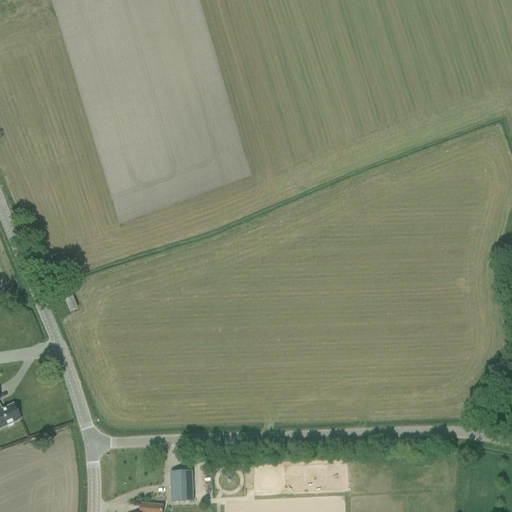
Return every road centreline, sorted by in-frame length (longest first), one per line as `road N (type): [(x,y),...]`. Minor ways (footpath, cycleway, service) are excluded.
road 1 (tertiary): [(511,442),(449,431),(90,443)]
road 2 (tertiary): [(90,443),(0,206)]
